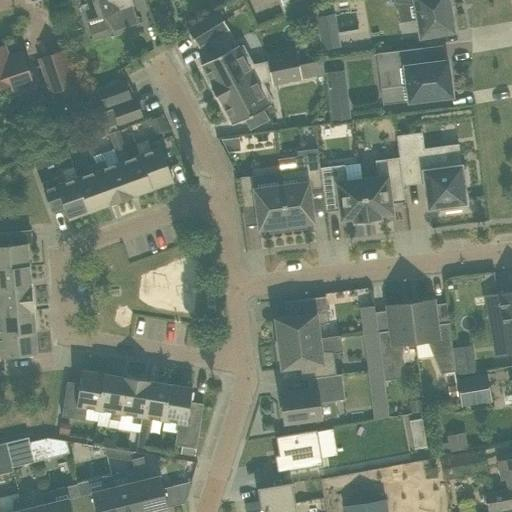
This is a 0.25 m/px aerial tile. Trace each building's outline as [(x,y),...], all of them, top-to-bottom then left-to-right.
[(80,0),(87,20),(102,15),(114,31),(139,22),(130,0),(80,0)] [(278,0),(283,12),(313,0),(278,0)] [(394,0),(395,2),(414,4),(420,38),(455,32),(449,0),(394,0)] [(218,11),(188,28),(199,47),(229,29),(218,11)] [(341,47),(338,33),(319,36),(322,50),(341,47)] [(0,46),(0,87),(11,83),(14,93),(34,86),(22,52),(8,56),(4,45),(0,46)] [(258,73),(299,64),(296,50),(267,57),(268,61),(253,64),(243,45),(239,47),(238,45),(201,64),(201,65),(202,65),(204,69),(203,70),(209,82),(211,81),(213,86),(211,86),(216,95),(258,73)] [(376,53),(379,70),(389,69),(391,85),(406,83),(409,101),(452,96),(448,60),(424,63),(422,47),(376,53)] [(39,59),(51,93),(75,84),(64,50),(39,59)] [(302,78),(299,64),(258,73),(216,95),(220,103),(222,103),(232,124),(233,124),(269,105),(268,103),(272,101),(262,81),(271,79),(272,84),(302,78)] [(343,71),(325,73),(331,124),(349,122),(343,71)] [(104,108),(131,98),(125,80),(98,90),(104,108)] [(113,109),(118,124),(143,115),(137,100),(113,109)] [(397,136),(399,157),(403,184),(426,181),(429,207),(444,205),(445,210),(462,208),(461,203),(465,202),(463,185),(468,185),(466,170),(461,171),(460,167),(456,167),(456,163),(445,164),(443,147),(423,149),(421,133),(397,136)] [(239,136),(224,137),(225,149),(240,148),(239,136)] [(151,151),(140,155),(152,188),(173,180),(158,140),(149,143),(151,151)] [(59,161),(56,152),(45,157),(48,165),(59,161)] [(131,195),(152,188),(140,155),(128,159),(126,152),(116,155),(119,162),(131,195)] [(362,179),(367,220),(380,218),(379,214),(392,212),(391,203),(405,201),(403,184),(399,157),(375,160),(378,177),(362,179)] [(132,197),(131,195),(119,162),(107,167),(105,159),(95,163),(110,203),(111,204),(132,197)] [(280,171),(287,230),(306,228),(306,223),(314,222),(310,190),(323,189),(320,167),(320,161),(305,163),(306,168),(280,171)] [(90,173),(78,177),(90,210),(110,203),(95,163),(87,166),(90,173)] [(367,220),(362,179),(347,181),(345,164),(320,167),(323,189),(326,211),(341,209),(342,218),(355,217),(355,221),(367,220)] [(270,233),(287,230),(280,171),(239,177),(243,207),(256,205),(259,229),(269,228),(270,233)] [(90,210),(78,177),(66,182),(63,174),(41,182),(52,211),(64,206),(68,218),(90,210)] [(13,244),(12,231),(0,232),(0,268),(28,266),(26,243),(13,244)] [(0,290),(30,288),(28,266),(0,268),(0,290)] [(0,312),(32,309),(30,288),(0,290),(0,312)] [(508,354),(511,353),(511,291),(497,294),(508,354)] [(275,318),(279,343),(319,338),(318,325),(329,321),(326,296),(299,299),(301,315),(275,318)] [(434,299),(410,302),(415,342),(427,340),(440,373),(456,371),(449,322),(437,324),(434,299)] [(404,343),(415,342),(410,302),(387,305),(390,330),(378,332),(384,380),(399,378),(404,343)] [(0,334),(34,331),(32,309),(0,312),(0,334)] [(363,334),(378,332),(376,316),(361,318),(363,334)] [(34,331),(0,334),(0,342),(0,347),(0,346),(0,357),(36,354),(34,331)] [(380,350),(378,332),(363,334),(365,352),(380,350)] [(308,365),(309,378),(336,374),(333,353),(343,351),(341,335),(319,338),(279,343),(282,368),(308,365)] [(472,342),(453,345),(457,372),(476,369),(472,342)] [(99,409),(105,374),(82,370),(80,384),(67,381),(62,416),(85,420),(87,407),(99,409)] [(337,416),(335,400),(345,399),(342,373),(336,374),(309,378),(308,378),(310,390),(281,393),(285,423),(321,418),(337,416)] [(120,420),(121,412),(127,378),(126,377),(105,374),(99,409),(111,411),(110,419),(120,420)] [(492,400),(487,374),(457,379),(461,405),(492,400)] [(126,376),(126,377),(127,378),(121,412),(133,414),(132,422),(141,424),(148,381),(149,381),(149,380),(126,376)] [(152,417),(164,419),(170,385),(149,381),(148,381),(141,424),(151,425),(152,417)] [(192,388),(170,385),(164,419),(177,421),(175,429),(177,430),(175,445),(196,448),(203,403),(190,401),(192,388)] [(409,420),(411,433),(423,431),(421,418),(409,420)] [(275,455),(278,472),(323,465),(317,429),(276,436),(279,454),(275,455)] [(467,432),(442,433),(443,448),(468,447),(467,432)] [(31,450),(30,442),(28,437),(6,443),(9,455),(31,450)] [(34,461),(69,453),(66,441),(47,438),(30,442),(31,450),(34,461)] [(0,444),(0,474),(13,471),(12,467),(9,455),(6,443),(0,444)] [(115,449),(105,447),(107,456),(114,458),(115,449)] [(443,481),(485,473),(481,449),(439,457),(443,481)] [(131,459),(134,469),(145,511),(161,511),(169,510),(160,475),(149,478),(144,456),(131,459)] [(511,511),(511,458),(499,461),(502,479),(507,478),(510,489),(486,494),(489,511),(511,511)] [(127,483),(115,486),(120,511),(145,511),(134,469),(127,471),(127,483)] [(120,511),(115,486),(112,475),(105,476),(104,489),(80,495),(84,511),(120,511)] [(292,482),(257,488),(260,504),(256,505),(255,501),(245,503),(246,511),(295,503),(292,482)] [(84,511),(80,495),(56,501),(50,490),(42,492),(45,504),(47,511),(84,511)] [(27,496),(20,497),(23,511),(47,511),(45,504),(33,507),(27,496)] [(23,511),(20,497),(13,499),(13,511),(11,511),(23,511)] [(387,511),(386,499),(345,505),(345,511),(387,511)] [(297,511),(295,503),(246,511),(297,511)]
